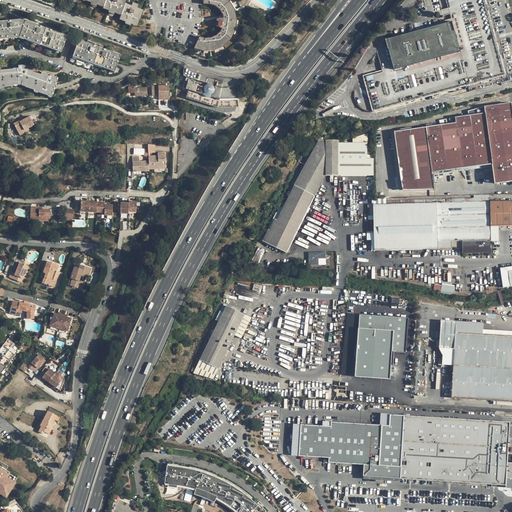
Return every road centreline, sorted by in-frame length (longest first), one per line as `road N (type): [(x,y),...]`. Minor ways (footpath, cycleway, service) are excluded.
road 1 (motorway): [(91,511),(171,304),(224,206),(332,55)]
road 2 (motorway): [(280,98),(167,280),(109,410),(76,511)]
road 3 (residential): [(0,239),(78,245),(107,260),(79,356),(74,439),(60,474)]
road 4 (tertiary): [(169,54),(241,71),(316,0)]
road 5 (tertiary): [(169,54),(11,0)]
road 6 (motorway): [(358,0),(280,98)]
